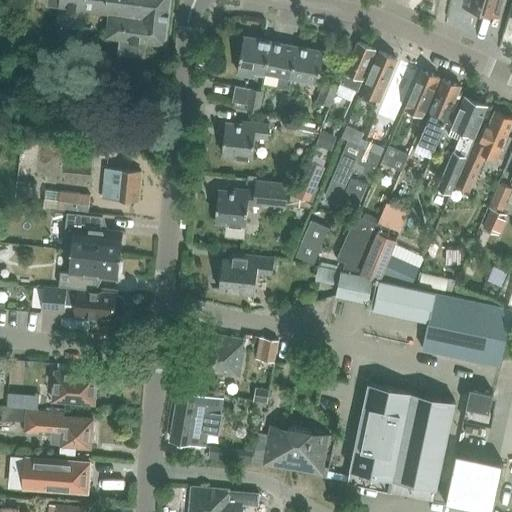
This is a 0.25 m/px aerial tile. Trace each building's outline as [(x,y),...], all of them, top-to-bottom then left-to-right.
[(59,13),(58,20),(61,22),(60,26),(83,30),(86,12),(108,15),(105,37),(120,39),(147,43),(165,45),(170,0),(62,0),(61,7),(59,7),(59,9),(63,9),(59,13)] [(464,0),(464,4),(498,14),(502,0),(464,0)] [(255,71),(265,73),(271,41),(244,36),(237,72),(254,75),(255,71)] [(271,41),(265,73),(278,75),(276,86),(288,89),(290,78),(291,78),(297,46),(271,41)] [(345,72),(339,86),(339,87),(336,94),(350,100),(354,89),(358,91),(375,50),(358,42),(345,72)] [(324,52),(297,46),(291,78),(318,83),(324,52)] [(379,51),(361,93),(379,101),(397,59),(379,51)] [(392,105),(401,109),(418,68),(400,60),(379,109),(388,113),(392,105)] [(404,110),(422,117),(439,77),(421,69),(404,110)] [(432,110),(418,142),(415,151),(430,159),(461,86),(443,79),(430,109),(432,110)] [(339,87),(339,86),(325,80),(316,101),(330,107),(339,87)] [(232,102),(248,105),(249,100),(260,102),(262,91),(235,86),(232,102)] [(249,100),(248,105),(247,111),(259,113),(264,91),(262,91),(260,102),(249,100)] [(449,134),(459,139),(453,151),(437,188),(451,194),(474,137),(473,137),(487,106),(465,96),(449,134)] [(511,117),(495,110),(487,129),(481,142),(474,139),(455,184),(470,190),(483,158),(485,155),(497,160),(511,124),(511,117)] [(222,154),(253,158),(255,139),(269,140),(271,124),(242,121),(242,124),(225,122),(222,154)] [(297,124),(295,134),(314,138),(317,128),(297,124)] [(321,130),(315,144),(331,150),(336,136),(321,130)] [(116,147),(134,149),(136,134),(118,131),(116,147)] [(325,195),(339,201),(340,200),(341,196),(342,193),(344,190),(350,175),(352,170),(362,146),(348,140),(325,195)] [(408,154),(390,146),(389,145),(382,162),(401,171),(408,154)] [(362,146),(352,170),(371,178),(375,169),(381,154),(362,146)] [(294,194),(310,201),(317,186),(315,186),(323,166),(309,160),(294,194)] [(106,168),(102,197),(138,201),(141,171),(106,168)] [(342,193),(341,196),(359,203),(367,183),(350,175),(344,190),(342,193)] [(219,190),(215,222),(225,223),(224,235),(244,237),(245,225),(246,225),(248,204),(261,206),(262,202),(286,205),(288,182),(256,178),(254,190),(235,188),(235,191),(219,190)] [(16,180),(12,200),(34,204),(37,185),(16,180)] [(511,188),(500,183),(491,202),(494,203),(483,227),(487,229),(481,243),(492,248),(498,234),(506,215),(502,213),(511,190),(511,188)] [(60,191),(58,209),(67,211),(88,213),(91,195),(60,191)] [(381,201),(387,204),(390,197),(383,194),(381,201)] [(289,195),(287,205),(309,207),(311,204),(309,203),(293,196),(289,195)] [(403,215),(390,210),(385,224),(398,229),(403,215)] [(102,216),(67,212),(62,249),(62,251),(71,252),(72,250),(120,255),(122,231),(101,229),(102,216)] [(345,263),(341,272),(357,275),(378,225),(381,220),(365,212),(362,217),(356,214),(337,259),(345,263)] [(314,265),(322,245),(330,227),(311,219),(308,227),(304,237),(303,236),(294,256),(314,265)] [(361,271),(373,277),(380,280),(397,240),(377,232),(361,271)] [(438,245),(430,242),(426,252),(433,255),(438,245)] [(120,255),(72,250),(71,252),(69,272),(60,271),(58,286),(94,290),(95,277),(117,279),(120,255)] [(219,290),(256,294),(258,274),(273,275),(275,258),(236,253),(235,260),(223,259),(219,290)] [(384,275),(411,286),(420,267),(393,255),(384,275)] [(373,278),(357,275),(341,272),(336,295),(369,302),(373,278)] [(417,286),(451,293),(454,279),(420,272),(417,286)] [(380,280),(374,308),(429,320),(422,348),(500,365),(511,310),(511,308),(435,292),(380,280)] [(42,309),(44,309),(65,311),(65,305),(76,306),(76,315),(114,318),(114,316),(116,316),(121,313),(124,309),(125,303),(122,298),(118,295),(115,295),(116,293),(78,290),(44,287),(42,309)] [(244,339),(207,333),(200,369),(241,376),(245,351),(242,350),(244,339)] [(53,400),(64,401),(94,404),(97,374),(55,370),(53,400)] [(369,384),(348,483),(433,501),(436,488),(454,402),(369,384)] [(254,401),(267,403),(269,390),(256,387),(254,401)] [(466,407),(489,412),(493,393),(470,388),(466,407)] [(222,398),(214,397),(180,391),(171,440),(205,446),(208,432),(218,434),(221,413),(220,413),(222,398)] [(6,406),(19,407),(20,394),(7,393),(6,406)] [(93,418),(64,416),(65,413),(65,405),(61,404),(60,412),(26,409),(25,422),(24,431),(38,433),(38,430),(62,432),(60,445),(91,448),(93,418)] [(14,409),(13,421),(25,422),(26,409),(14,409)] [(264,465),(323,474),(329,434),(269,425),(264,465)] [(208,458),(252,463),(253,451),(210,446),(208,458)] [(456,451),(446,501),(492,511),(503,461),(456,451)] [(23,487),(38,489),(87,493),(90,462),(26,457),(25,471),(23,487)] [(192,486),(189,511),(240,511),(243,491),(229,490),(192,486)] [(435,498),(444,500),(446,491),(437,489),(435,498)] [(243,491),(242,502),(258,503),(259,492),(243,491)]
